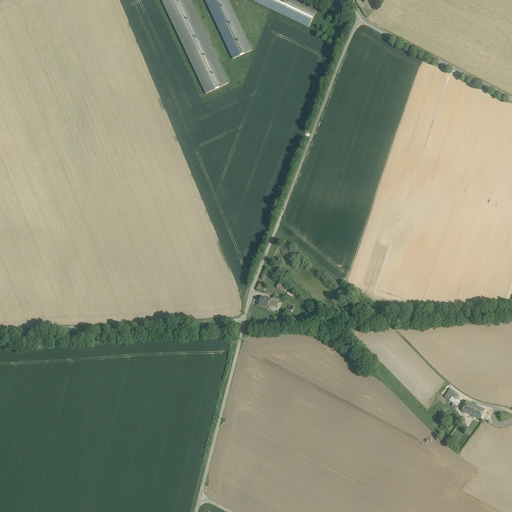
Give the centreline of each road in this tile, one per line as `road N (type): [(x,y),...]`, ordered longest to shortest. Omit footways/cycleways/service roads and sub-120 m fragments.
road 1 (unclassified): [(361,17),(252,292),(201,498)]
road 2 (unclassified): [(511,98),(361,17)]
